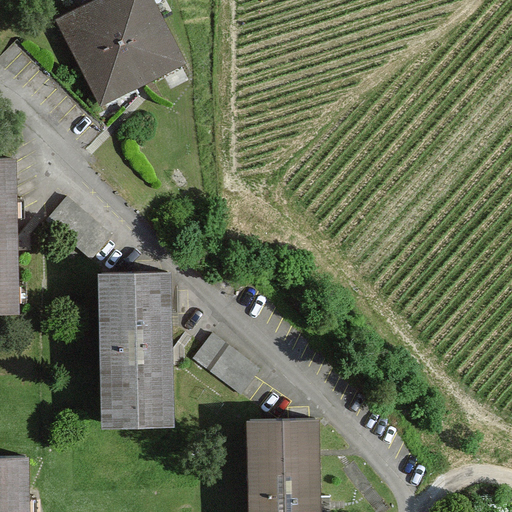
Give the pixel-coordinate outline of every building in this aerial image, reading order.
[(193,80),(151,0),(124,0),(67,30),(113,120),(193,80)] [(286,80),(280,67),(256,78),(262,91),(286,80)] [(10,147),(0,147),(0,307),(13,307),(10,147)] [(168,421),(162,268),(100,270),(106,423),(168,421)] [(197,354),(244,392),(265,367),(217,329),(197,354)] [(313,511),(311,409),(244,411),(246,511),(313,511)] [(0,511),(26,511),(26,455),(0,455),(0,511)]
